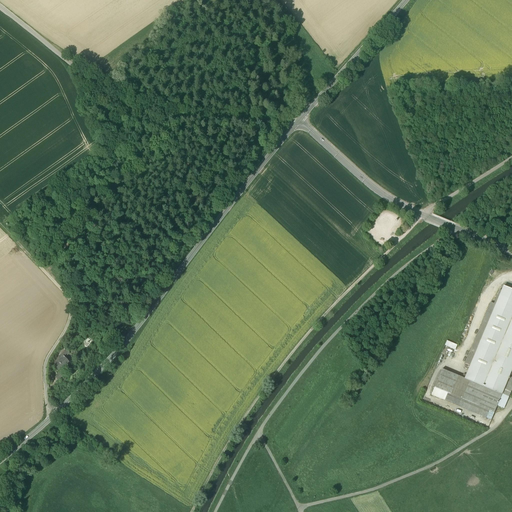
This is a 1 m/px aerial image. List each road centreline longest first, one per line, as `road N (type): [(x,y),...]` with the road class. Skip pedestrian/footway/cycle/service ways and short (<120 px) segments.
road 1 (secondary): [(297,121),(118,350),(0,460)]
road 2 (track): [(215,511),(258,432),(322,346),(455,229)]
road 3 (track): [(397,240),(292,349),(231,434),(190,511)]
road 4 (unclassified): [(297,121),(128,110),(0,6)]
road 5 (track): [(511,406),(491,429),(431,465),(375,489),(295,506)]
road 6 (track): [(53,414),(44,364),(72,302),(0,226)]
road 7 (secondary): [(406,0),(297,121)]
road 8 (unclassified): [(421,215),(375,190),(297,121)]
